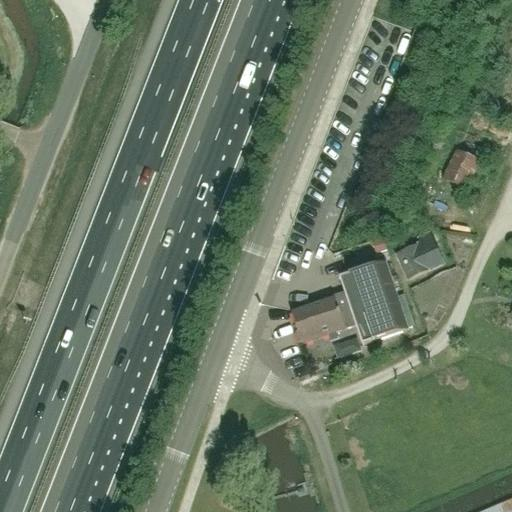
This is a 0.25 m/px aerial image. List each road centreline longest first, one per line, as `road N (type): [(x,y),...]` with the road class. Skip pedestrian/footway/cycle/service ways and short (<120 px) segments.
road 1 (motorway): [(61,511),(262,0)]
road 2 (motorway): [(202,0),(2,511)]
road 3 (unclassified): [(213,360),(352,0)]
road 4 (unclassified): [(0,271),(104,4)]
road 5 (unclassified): [(342,511),(310,406),(213,360)]
road 6 (unclassified): [(156,511),(213,360)]
